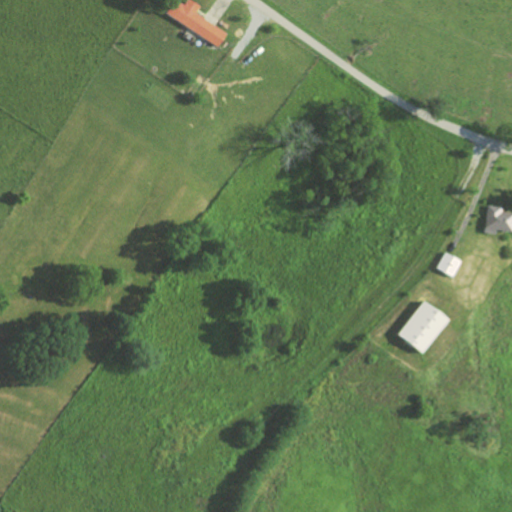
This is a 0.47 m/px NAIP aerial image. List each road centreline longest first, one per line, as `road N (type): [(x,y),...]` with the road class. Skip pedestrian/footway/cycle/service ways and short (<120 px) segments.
road 1 (residential): [(270,511),(334,399),(491,238),(511,173)]
road 2 (residential): [(248,0),(405,109),(511,153)]
